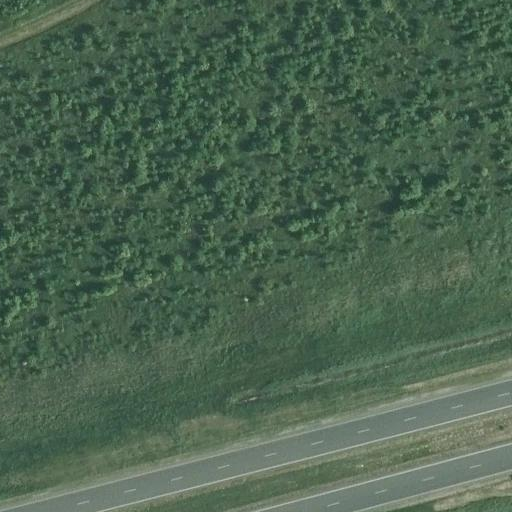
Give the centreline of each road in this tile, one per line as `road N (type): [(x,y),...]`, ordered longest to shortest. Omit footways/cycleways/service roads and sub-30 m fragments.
road 1 (trunk): [(511,393),(41,511)]
road 2 (trunk): [(326,511),(511,459)]
